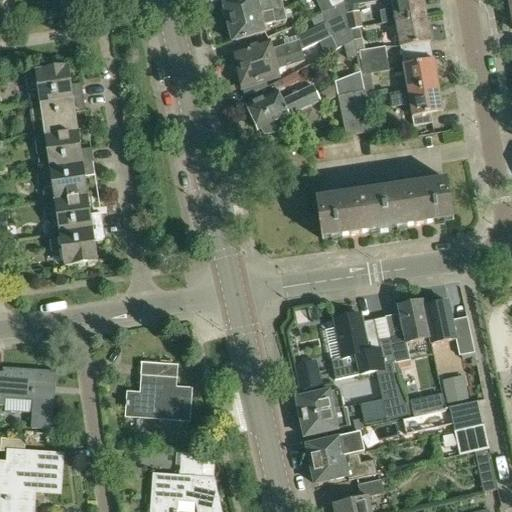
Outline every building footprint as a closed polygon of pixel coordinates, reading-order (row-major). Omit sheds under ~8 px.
[(42,0),(43,20),(56,18),(56,0),(42,0)] [(225,17),(227,25),(283,9),(280,0),(267,0),(257,3),(256,0),(239,0),(223,4),(223,7),(221,10),(223,15),(225,17)] [(326,0),(327,1),(327,3),(330,12),(345,5),(345,3),(343,0),(326,0)] [(373,0),(343,0),(345,3),(345,5),(347,13),(357,11),(356,5),(374,2),(373,0)] [(381,25),(396,22),(426,17),(422,0),(391,0),(393,9),(379,12),(381,25)] [(269,43),(231,55),(236,73),(276,60),(301,51),(317,44),(329,38),(336,52),(342,48),(354,42),(351,30),(347,13),(345,5),(330,12),(321,17),(324,26),(313,30),(296,37),(298,42),(286,46),(271,51),(269,43)] [(231,43),(265,34),(263,27),(286,21),(283,9),(227,25),(229,32),(227,34),(228,39),(231,41),(231,43)] [(431,43),(426,17),(396,22),(401,49),(431,43)] [(353,29),(355,41),(364,39),(362,28),(353,29)] [(329,38),(317,44),(324,58),(336,52),(329,38)] [(354,42),(342,48),(345,63),(358,60),(356,52),(354,42)] [(383,47),(365,50),(356,52),(358,60),(358,65),(386,60),(383,47)] [(276,60),(236,73),(241,90),(278,78),(276,71),(303,61),(301,51),(276,60)] [(362,84),(364,94),(366,100),(388,95),(387,91),(375,93),(371,75),(388,71),(386,60),(358,65),(360,73),(362,84)] [(404,66),(408,92),(438,87),(434,61),(404,66)] [(38,90),(41,105),(83,98),(81,85),(71,86),(68,66),(26,73),(29,92),(38,90)] [(360,73),(335,83),(335,86),(320,94),(326,105),(338,99),(364,94),(362,84),(360,73)] [(432,124),(431,115),(443,113),(438,87),(408,92),(389,95),(392,109),(411,105),(415,127),(432,124)] [(286,118),(310,106),(316,99),(311,88),(282,102),(277,92),(246,107),(258,131),(261,130),(263,136),(271,136),(277,134),(281,131),(286,128),(289,124),(286,118)] [(364,94),(338,99),(347,136),(373,133),(366,100),(364,94)] [(46,137),(79,133),(76,114),(85,112),(83,98),(41,105),(31,106),(34,125),(43,123),(46,137)] [(48,155),(51,170),(93,164),(91,151),(82,152),(79,133),(46,137),(36,139),(39,157),(48,155)] [(95,178),(93,164),(51,170),(41,171),(43,190),(53,188),(55,202),(88,197),(85,179),(95,178)] [(410,186),(382,191),(388,231),(455,221),(449,181),(420,185),(419,179),(409,180),(410,186)] [(324,241),(388,231),(382,191),(356,195),(355,187),(344,189),(345,196),(317,200),(324,241)] [(55,202),(46,204),(49,222),(58,221),(60,235),(103,229),(101,215),(91,217),(88,197),(55,202)] [(105,243),(103,229),(60,235),(50,236),(53,254),(63,253),(65,268),(98,263),(95,244),(105,243)] [(398,307),(400,315),(404,334),(390,337),(395,364),(410,361),(407,344),(431,339),(424,308),(423,302),(398,307)] [(449,303),(424,308),(431,339),(432,346),(456,340),(460,357),(462,356),(475,354),(469,326),(454,329),(453,321),(449,303)] [(324,330),(331,359),(336,381),(361,375),(376,372),(379,371),(393,368),(395,367),(394,363),(390,342),(379,344),(378,341),(366,344),(362,324),(360,316),(334,321),(336,327),(324,330)] [(315,362),(296,366),(301,390),(320,385),(315,362)] [(191,389),(176,388),(173,387),(173,379),(177,379),(177,377),(176,377),(176,368),(178,368),(178,366),(141,364),(140,378),(148,378),(147,395),(126,394),(125,419),(189,423),(191,389)] [(0,373),(0,405),(3,406),(5,406),(4,412),(31,414),(30,429),(51,430),(54,372),(1,368),(0,373)] [(379,371),(376,372),(382,400),(386,420),(387,423),(409,417),(405,405),(396,377),(393,368),(379,371)] [(465,385),(443,389),(446,405),(468,400),(465,385)] [(297,408),(299,419),(334,411),(345,409),(341,390),(297,399),(299,407),(297,408)] [(442,395),(410,402),(410,403),(414,418),(446,411),(442,395)] [(479,403),(449,409),(454,434),(463,432),(485,427),(479,403)] [(345,409),(334,411),(299,419),(301,430),(303,430),(305,438),(351,428),(347,408),(345,409)] [(474,454),(489,450),(485,427),(463,432),(454,434),(459,457),(474,454)] [(35,431),(34,439),(45,440),(46,432),(35,431)] [(306,455),(308,466),(358,455),(364,453),(360,435),(339,439),(307,446),(309,455),(306,455)] [(0,463),(0,511),(30,511),(31,503),(29,503),(30,493),(57,495),(60,456),(24,453),(24,441),(0,439),(0,451),(8,452),(7,464),(0,463)] [(498,491),(489,450),(474,454),(483,494),(498,491)] [(154,476),(150,511),(174,511),(175,502),(196,504),(197,511),(219,511),(213,481),(212,481),(214,463),(210,459),(204,458),(204,456),(181,454),(180,472),(181,472),(181,478),(154,476)] [(315,485),(348,478),(349,481),(376,475),(373,461),(360,464),(358,455),(308,466),(310,474),(313,474),(315,485)] [(334,506),(335,511),(370,511),(368,498),(385,494),(382,481),(358,486),(361,500),(334,506)]
